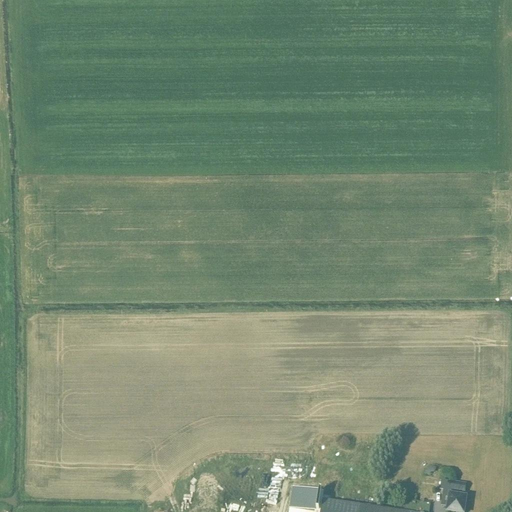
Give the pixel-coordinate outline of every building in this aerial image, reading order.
[(466,485),(449,483),(448,490),(452,491),(451,496),(450,496),(447,511),(464,511),(466,498),(462,498),(463,493),(465,493),(466,485)] [(207,496),(219,496),(219,484),(206,484),(207,496)] [(289,508),(316,511),(320,511),(324,492),(293,487),(289,508)] [(389,490),(384,494),(388,500),(393,496),(389,490)] [(392,511),(323,502),(321,511),(392,511)]
